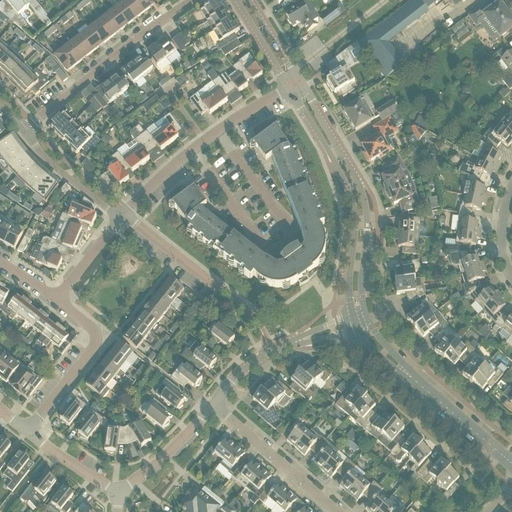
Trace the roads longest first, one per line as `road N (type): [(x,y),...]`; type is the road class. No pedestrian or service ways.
road 1 (unclassified): [(365,321),(364,205),(297,79)]
road 2 (unclassified): [(288,84),(351,207),(346,302),(353,324)]
road 3 (residential): [(24,133),(190,0)]
road 4 (residential): [(125,215),(216,129),(288,84)]
road 5 (residential): [(209,407),(255,357),(353,324)]
road 6 (residential): [(336,511),(209,407)]
road 7 (residential): [(27,429),(92,344),(89,326),(59,304)]
road 8 (unclassified): [(230,293),(125,215)]
road 9 (residential): [(24,133),(67,176),(125,215)]
road 10 (residential): [(119,491),(209,407)]
road 11 (unclassified): [(511,467),(418,387)]
